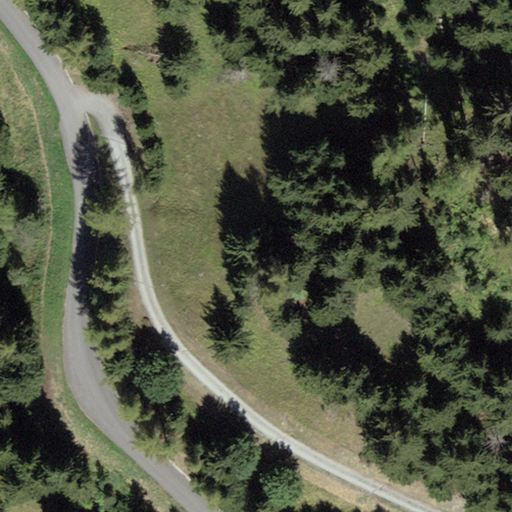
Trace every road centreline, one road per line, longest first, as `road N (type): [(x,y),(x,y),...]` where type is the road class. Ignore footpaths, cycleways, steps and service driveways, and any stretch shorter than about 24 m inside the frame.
road 1 (track): [(65,106),(87,105),(109,126),(149,296),(174,337),(279,429),(447,511)]
road 2 (unclassified): [(207,511),(93,400),(79,365),(81,196),(65,106),(0,9)]
